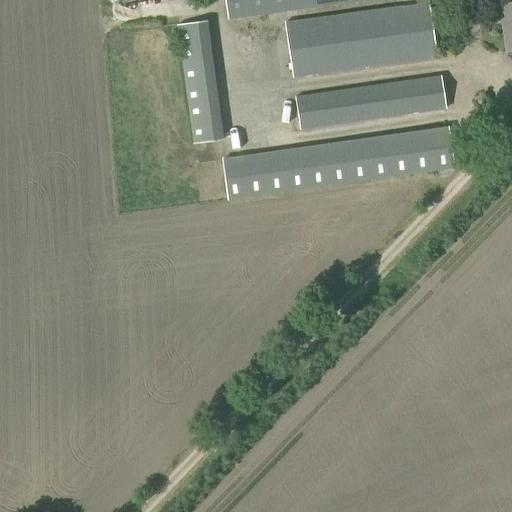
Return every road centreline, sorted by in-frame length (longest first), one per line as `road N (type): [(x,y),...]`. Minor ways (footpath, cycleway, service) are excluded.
road 1 (track): [(146,511),(511,123)]
road 2 (unknown): [(204,3),(248,146)]
road 3 (unknown): [(458,0),(473,87),(510,125)]
